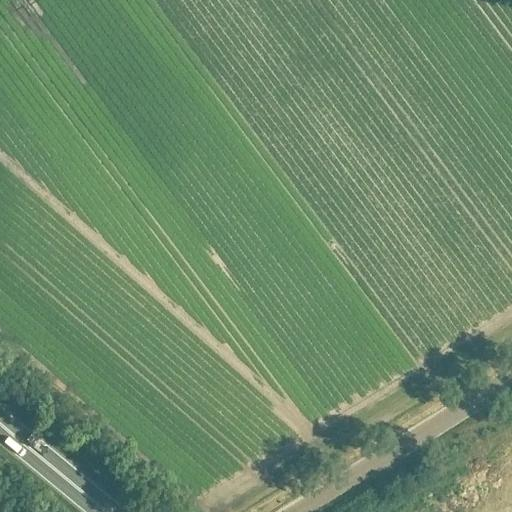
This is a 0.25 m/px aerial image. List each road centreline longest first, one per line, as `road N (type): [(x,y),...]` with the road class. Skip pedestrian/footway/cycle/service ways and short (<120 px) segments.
road 1 (tertiary): [(511,377),(298,511)]
road 2 (trunk): [(103,511),(0,424)]
